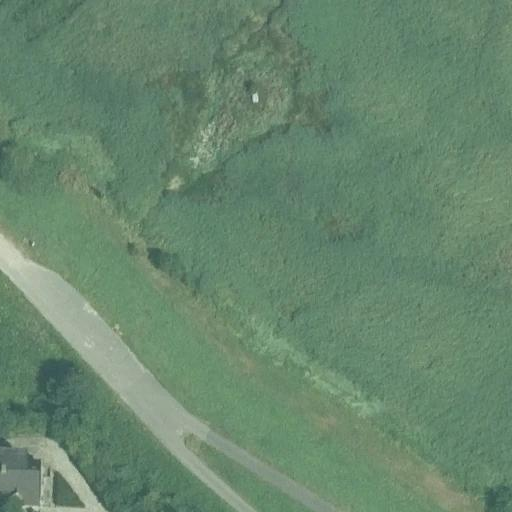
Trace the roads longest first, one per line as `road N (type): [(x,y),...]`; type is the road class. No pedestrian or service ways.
road 1 (unclassified): [(326,511),(171,409),(130,401)]
road 2 (unclassified): [(130,401),(0,261)]
road 3 (unclassified): [(245,511),(130,401)]
